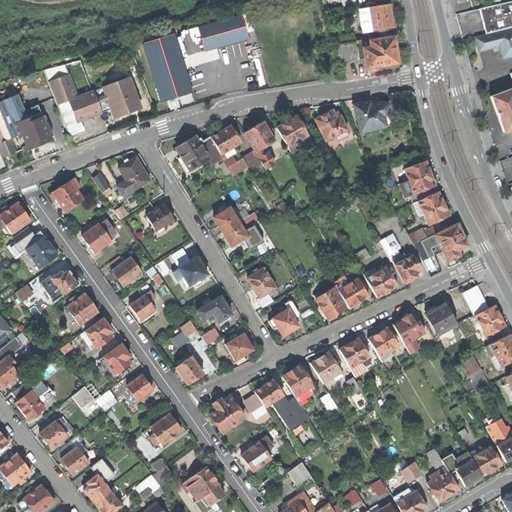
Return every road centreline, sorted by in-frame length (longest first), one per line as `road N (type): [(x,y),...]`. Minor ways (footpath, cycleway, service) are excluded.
road 1 (residential): [(139,135),(249,101),(420,78)]
road 2 (residential): [(21,179),(181,403)]
road 3 (residential): [(139,135),(276,359)]
road 4 (residential): [(276,359),(489,260)]
road 5 (secondary): [(420,78),(440,156),(489,260)]
road 6 (secondary): [(511,228),(488,181),(453,69)]
road 7 (residential): [(181,403),(258,511)]
road 8 (residential): [(0,408),(82,511)]
road 9 (residential): [(21,179),(139,135)]
